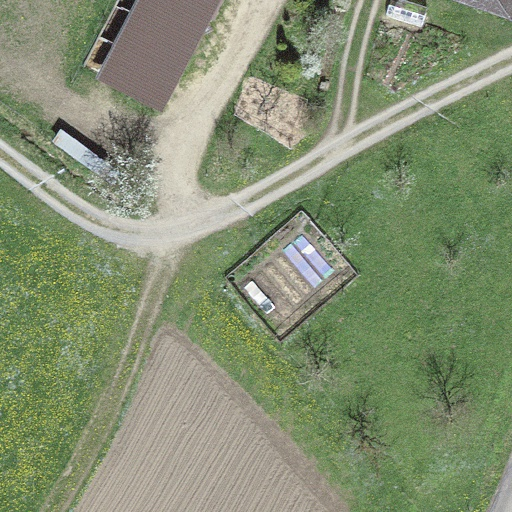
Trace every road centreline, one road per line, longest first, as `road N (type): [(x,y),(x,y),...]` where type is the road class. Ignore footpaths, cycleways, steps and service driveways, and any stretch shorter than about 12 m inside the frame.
road 1 (track): [(511,64),(187,230),(126,239),(40,193),(0,160)]
road 2 (track): [(263,0),(199,110),(135,342),(49,511)]
